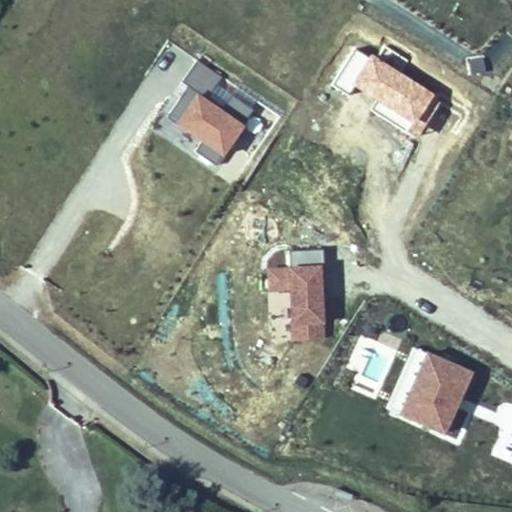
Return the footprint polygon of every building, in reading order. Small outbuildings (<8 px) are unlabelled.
[(436,101),(355,50),(333,86),(414,136),(436,101)] [(185,83),(210,94),(219,73),(195,62),(185,83)] [(188,87),(167,118),(224,156),(245,125),(188,87)] [(293,341),(324,340),(322,250),(290,251),(291,269),(268,270),(269,292),(291,291),(293,341)] [(426,354),(400,414),(447,435),(473,374),(426,354)]
